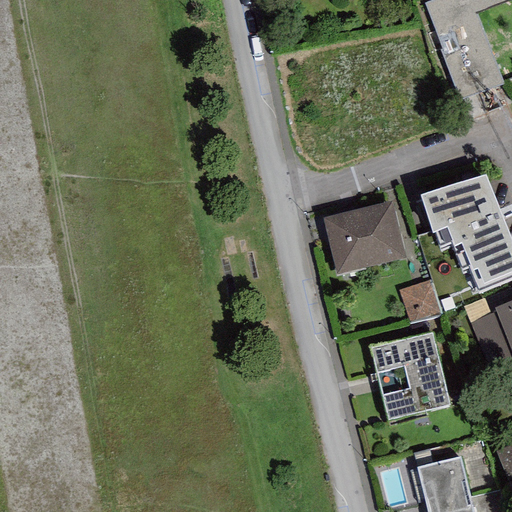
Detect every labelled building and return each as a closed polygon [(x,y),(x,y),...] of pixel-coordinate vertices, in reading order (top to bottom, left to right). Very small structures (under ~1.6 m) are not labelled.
[(511,0),(439,0),(426,5),(453,76),(488,63),(468,11),(497,0),(511,0)] [(426,185),(441,232),(451,228),(458,250),(466,248),(476,279),(511,267),(511,244),(487,166),(426,185)] [(321,219),(333,273),(400,258),(387,204),(321,219)] [(427,283),(397,290),(405,323),(434,316),(427,283)] [(493,296),(467,304),(479,339),(487,337),(494,357),(511,351),(511,300),(496,306),(493,296)] [(370,345),(385,421),(442,410),(427,334),(370,345)] [(511,442),(495,449),(507,482),(511,480),(511,442)] [(414,465),(425,511),(495,511),(490,491),(467,497),(457,455),(414,465)]
